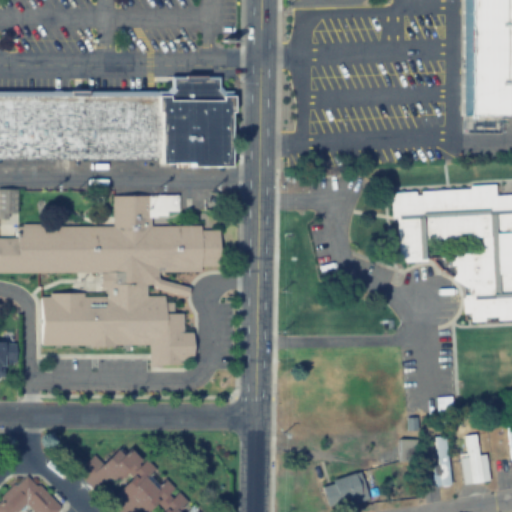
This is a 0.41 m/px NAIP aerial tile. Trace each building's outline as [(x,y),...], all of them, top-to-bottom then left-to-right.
[(511,0),(464,0),(464,112),(511,112),(511,0)] [(0,158),(162,158),(161,163),(193,162),(193,166),(233,166),(231,111),(235,111),(235,96),(225,96),(218,87),(218,77),(173,78),(169,87),(166,90),(0,90),(0,158)] [(389,192),(390,217),(394,217),(396,263),(424,262),(424,240),(480,238),(481,252),(448,253),(449,278),(464,287),(464,294),(460,296),(461,312),(468,312),(468,321),(483,320),(483,316),(495,315),(495,321),(511,320),(511,193),(493,194),(493,183),(467,184),(467,188),(418,190),(419,194),(414,195),(413,191),(389,192)] [(39,345),(147,344),(147,366),(181,366),(181,359),(190,359),(189,332),(180,332),(180,312),(170,312),(170,301),(162,301),(162,295),(145,296),(145,284),(156,284),(156,273),(199,272),(199,265),(218,265),(217,230),(198,231),(198,225),(148,225),(148,214),(176,214),(176,195),(111,196),(111,225),(17,226),(16,188),(0,188),(0,272),(98,272),(98,289),(106,289),(106,297),(81,297),(80,292),(48,292),(48,296),(38,296),(39,345)] [(0,377),(4,378),(4,364),(15,364),(15,342),(0,341),(0,377)] [(487,481),(484,454),(477,454),(475,433),(463,435),(465,456),(458,457),(461,484),(487,481)] [(435,486),(448,485),(446,435),(432,436),(435,486)] [(414,439),(395,439),(395,462),(414,462),(414,439)] [(157,511),(162,507),(155,501),(144,511),(142,511),(138,508),(134,511),(116,511),(108,504),(121,491),(117,487),(129,475),(124,470),(112,482),(105,476),(92,489),(73,470),(90,452),(100,462),(114,448),(120,454),(126,449),(139,461),(144,456),(153,465),(142,476),(156,489),(160,485),(158,482),(164,476),(172,484),(166,490),(172,497),(178,490),(185,497),(175,508),(179,511),(195,511),(197,510),(199,511),(157,511)] [(329,478),(357,470),(365,498),(329,508),(323,486),(331,483),(329,478)] [(0,497),(0,511),(12,511),(24,500),(36,511),(52,511),(58,506),(24,473),(0,497)]
